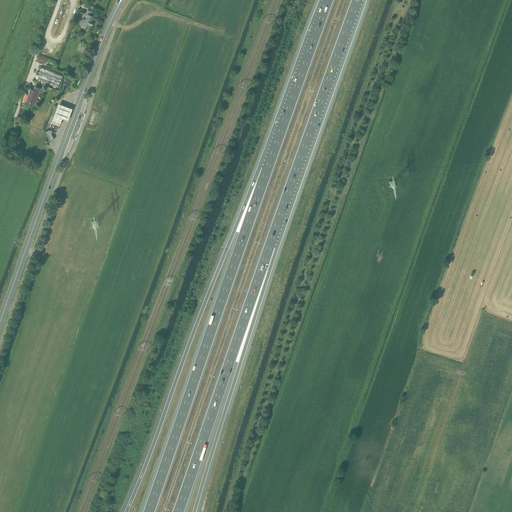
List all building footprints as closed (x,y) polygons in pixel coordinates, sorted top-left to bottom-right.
[(93,11),(88,9),(87,12),(89,12),(86,20),(83,19),(81,25),(86,27),(87,24),(92,26),(94,22),(92,21),(94,17),(91,16),(92,14),(93,11)] [(39,56),(37,61),(45,65),(48,59),(45,57),(43,57),(44,56),(38,54),(38,55),(39,56)] [(36,79),(58,88),(63,76),(41,67),(36,79)] [(33,90),(31,89),(27,102),(35,105),(40,88),(35,86),(33,90)] [(59,104),(52,122),(60,124),(62,118),(64,119),(68,120),(72,108),(68,107),(59,104)] [(50,130),(45,132),(49,142),(54,139),(51,133),(52,133),(57,131),(60,125),(52,122),(50,128),(51,130),(50,130)]
